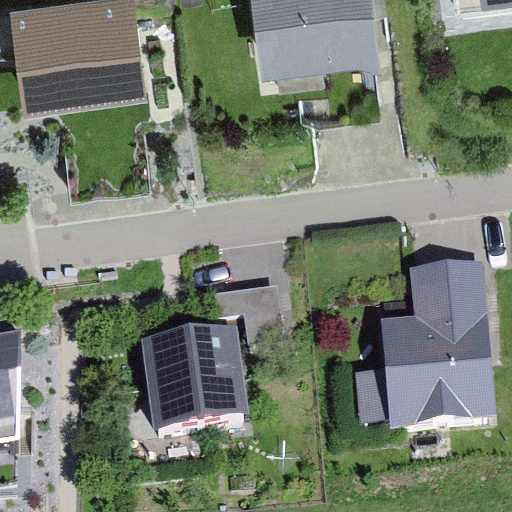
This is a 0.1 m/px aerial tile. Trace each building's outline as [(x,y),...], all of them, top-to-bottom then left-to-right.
[(257,0),(268,74),(375,60),(366,0),(257,0)] [(141,88),(128,3),(18,20),(31,104),(141,88)] [(511,428),(511,388),(499,281),(435,289),(441,339),(413,343),(418,379),(388,383),(396,443),(511,428)] [(239,438),(227,348),(151,359),(163,449),(239,438)] [(0,473),(16,473),(15,355),(0,356),(0,473)]
